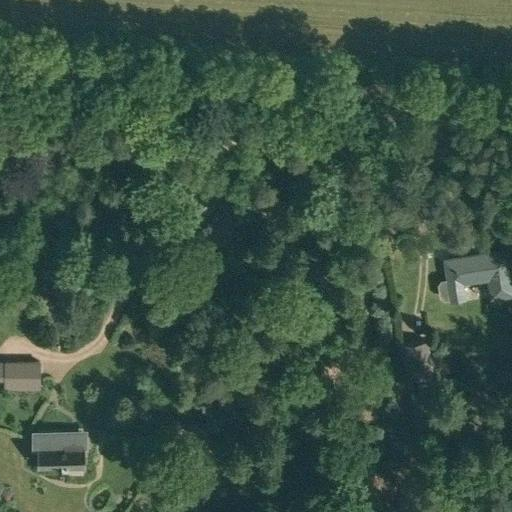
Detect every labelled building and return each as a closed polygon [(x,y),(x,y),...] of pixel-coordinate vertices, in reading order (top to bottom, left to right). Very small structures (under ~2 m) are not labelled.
[(489,278),(492,297),(511,293),(511,283),(507,250),(471,255),(472,257),(446,261),(449,284),(489,278)] [(403,343),(408,377),(432,374),(432,370),(448,368),(445,351),(430,354),(428,340),(403,343)] [(4,390),(41,390),(41,359),(5,359),(5,361),(5,377),(4,390)] [(409,390),(416,430),(435,427),(429,388),(409,390)] [(39,467),(84,467),(83,448),(87,448),(87,429),(32,430),(32,449),(39,449),(39,467)]
